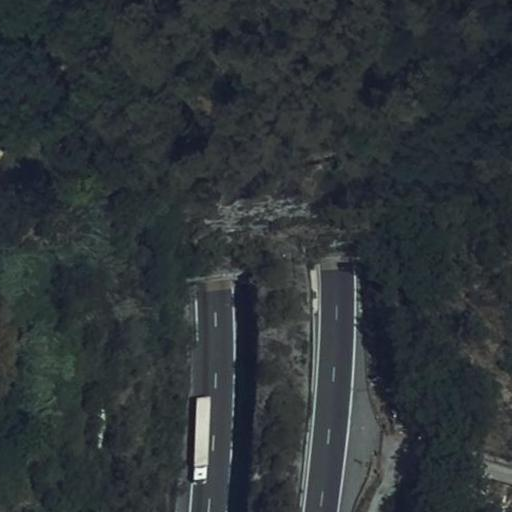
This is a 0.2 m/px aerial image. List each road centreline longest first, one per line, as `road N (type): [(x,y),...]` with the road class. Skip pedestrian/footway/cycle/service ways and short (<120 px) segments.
road 1 (motorway): [(320,511),(337,311),(323,0)]
road 2 (motorway): [(198,0),(215,331),(208,511)]
